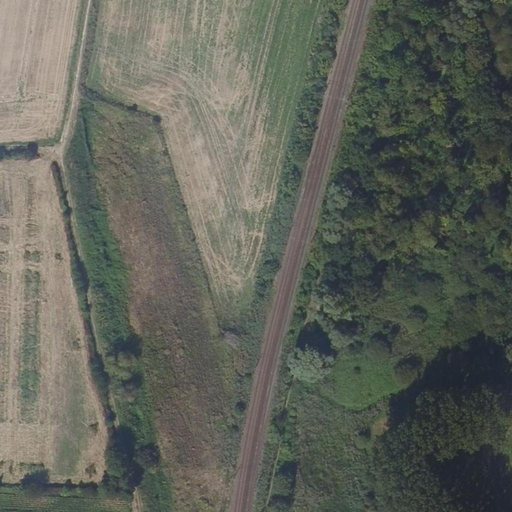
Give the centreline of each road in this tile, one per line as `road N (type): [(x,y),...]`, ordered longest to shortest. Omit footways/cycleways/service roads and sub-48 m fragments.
road 1 (track): [(391,0),(266,511)]
road 2 (track): [(141,511),(61,152)]
road 3 (track): [(61,152),(91,0)]
